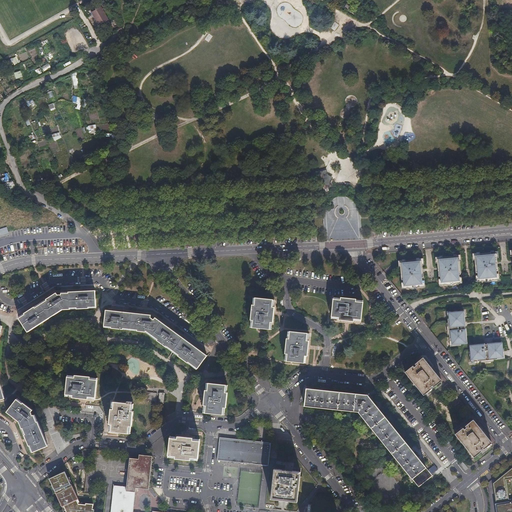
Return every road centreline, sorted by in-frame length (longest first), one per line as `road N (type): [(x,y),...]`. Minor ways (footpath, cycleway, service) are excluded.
road 1 (residential): [(0,293),(15,303),(48,283),(95,279),(114,297),(154,303),(207,339),(218,338)]
road 2 (residential): [(211,424),(177,421),(135,449),(80,444),(20,487)]
road 3 (residential): [(93,257),(74,222),(22,186),(0,123)]
road 4 (unclassified): [(353,243),(511,229)]
road 5 (residential): [(355,511),(270,403)]
road 6 (residential): [(508,446),(425,338)]
road 7 (residential): [(0,115),(16,93),(111,44)]
